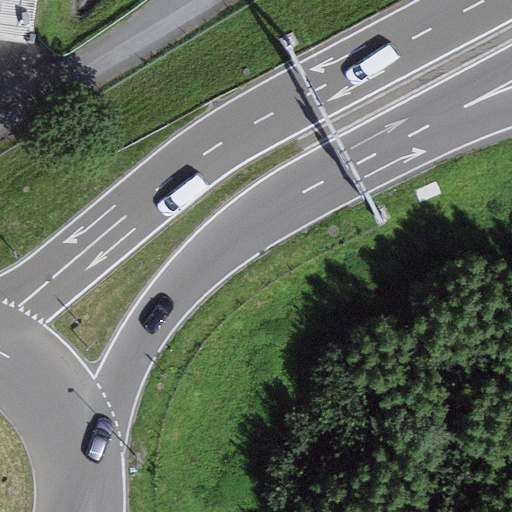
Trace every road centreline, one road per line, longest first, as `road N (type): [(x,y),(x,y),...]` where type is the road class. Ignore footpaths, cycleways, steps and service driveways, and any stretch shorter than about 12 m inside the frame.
road 1 (motorway): [(491,0),(250,129),(0,327)]
road 2 (motorway): [(96,479),(135,365),(200,273),(277,212),(452,116)]
road 3 (unknown): [(190,0),(122,49),(0,106)]
road 4 (secondary): [(96,479),(61,390),(0,344)]
